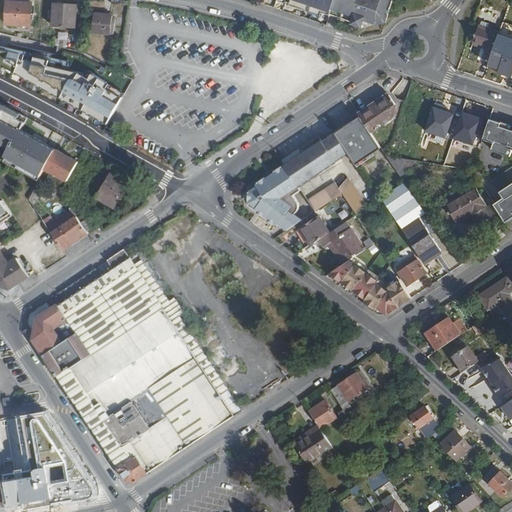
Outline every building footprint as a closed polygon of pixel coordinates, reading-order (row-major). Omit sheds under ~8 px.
[(384,26),(393,0),(334,0),(330,14),(362,26),(365,19),(384,26)] [(31,26),(32,3),(8,2),(7,26),(31,26)] [(75,27),(77,5),(54,3),(53,25),(75,27)] [(113,33),(114,23),(111,23),(111,14),(93,12),(91,31),(113,33)] [(511,25),(502,22),(499,32),(492,50),(487,65),(500,69),(499,72),(511,76),(511,25)] [(492,50),(499,32),(478,24),(472,42),(492,50)] [(23,72),(28,63),(12,54),(7,63),(23,72)] [(95,109),(105,89),(86,79),(76,98),(95,109)] [(310,80),(298,86),(301,91),(313,85),(310,80)] [(395,116),(390,109),(397,103),(390,93),(361,113),(362,116),(372,131),(395,116)] [(20,128),(26,117),(0,102),(0,142),(9,148),(20,128)] [(426,130),(446,137),(454,113),(446,110),(447,106),(435,102),(426,130)] [(483,118),(463,111),(454,137),(474,144),(483,118)] [(372,131),(362,116),(337,133),(349,151),(355,160),(380,143),(372,131)] [(494,144),(501,122),(491,119),(483,140),(494,144)] [(511,125),(501,122),(494,144),(502,147),(500,152),(509,156),(511,151),(511,183),(503,189),(507,196),(501,199),(507,209),(511,216),(511,125)] [(37,179),(55,148),(20,128),(9,148),(5,156),(18,164),(16,167),(37,179)] [(349,151),(337,133),(335,130),(284,164),(285,165),(298,185),(336,161),(336,159),(349,151)] [(511,151),(509,156),(500,152),(502,147),(494,144),(486,168),(486,174),(488,179),(501,199),(507,196),(503,189),(511,183),(511,151)] [(61,192),(78,162),(55,148),(37,179),(61,192)] [(403,176),(414,159),(388,153),(388,154),(403,176)] [(274,204),(299,187),(298,185),(285,165),(259,182),(274,204)] [(115,207),(122,193),(120,192),(126,182),(109,173),(96,197),(115,207)] [(442,249),(421,217),(427,212),(406,181),(381,198),(426,264),(433,259),(431,256),(442,249)] [(274,204),(259,182),(255,184),(257,187),(249,191),(250,200),(258,206),(256,208),(262,212),(274,204)] [(315,211),(341,193),(333,182),(307,199),(315,211)] [(364,204),(351,183),(342,194),(355,215),(364,204)] [(302,219),(295,213),(298,211),(298,209),(299,206),(298,203),(292,193),(300,188),(299,187),(274,204),(262,212),(277,224),(280,223),(288,228),(302,219)] [(487,204),(478,187),(447,205),(450,210),(448,212),(450,216),(453,215),(456,222),(487,204)] [(0,223),(12,215),(3,201),(1,202),(0,200),(0,246),(1,246),(0,244),(0,223)] [(511,219),(511,216),(507,209),(500,213),(507,224),(511,219)] [(48,229),(56,225),(50,214),(42,219),(48,229)] [(63,250),(88,233),(77,215),(51,232),(63,250)] [(326,234),(316,217),(296,229),(308,247),(319,239),(326,234)] [(95,226),(90,218),(83,222),(89,230),(95,226)] [(365,249),(346,221),(326,234),(319,239),(324,246),(333,241),(346,262),(352,258),(365,249)] [(370,237),(361,242),(365,248),(373,243),(370,237)] [(163,306),(131,257),(128,258),(123,250),(115,254),(154,312),(163,306)] [(28,275),(17,257),(7,263),(0,252),(0,285),(9,288),(28,275)] [(186,328),(136,253),(131,257),(163,306),(154,312),(172,338),(186,328)] [(154,312),(115,254),(109,259),(115,267),(83,289),(115,338),(141,320),(154,312)] [(372,278),(374,273),(368,269),(365,273),(359,269),(362,265),(352,258),(346,262),(325,276),(332,281),(335,277),(366,299),(364,301),(370,305),(369,307),(375,312),(377,308),(387,314),(411,298),(400,281),(394,284),(391,281),(387,283),(385,284),(382,289),(376,286),(378,282),(372,278)] [(427,272),(418,259),(398,272),(407,285),(427,272)] [(511,282),(508,277),(498,283),(500,286),(482,297),(489,308),(499,302),(511,322),(511,282)] [(115,338),(83,289),(59,304),(66,316),(70,322),(77,333),(91,353),(115,338)] [(56,326),(61,323),(59,320),(66,316),(59,304),(36,319),(34,328),(32,339),(43,356),(63,343),(55,331),(56,326)] [(172,338),(154,312),(141,320),(158,347),(172,338)] [(459,335),(449,318),(426,334),(436,350),(459,335)] [(158,347),(141,320),(115,338),(91,353),(57,376),(91,428),(150,389),(175,372),(158,347)] [(77,333),(70,322),(59,330),(66,341),(77,333)] [(240,411),(186,328),(172,338),(158,347),(175,372),(150,389),(168,417),(187,447),(240,411)] [(91,353),(77,333),(66,341),(63,343),(43,356),(57,376),(91,353)] [(477,363),(468,348),(454,358),(463,372),(477,363)] [(511,388),(511,376),(500,359),(483,370),(492,385),(491,388),(496,395),(499,396),(511,388)] [(372,388),(360,370),(338,384),(338,386),(331,390),(337,399),(345,394),(349,401),(366,389),(367,391),(372,388)] [(109,456),(168,417),(150,389),(91,428),(109,456)] [(349,401),(345,394),(337,399),(341,405),(341,406),(349,401)] [(506,420),(511,416),(511,397),(498,404),(506,420)] [(336,418),(325,401),(308,411),(320,428),(336,418)] [(341,406),(341,405),(335,409),(341,417),(338,419),(344,427),(352,422),(341,406)] [(435,433),(416,406),(400,417),(416,441),(413,442),(416,446),(435,433)] [(61,437),(45,413),(11,419),(26,443),(28,442),(46,430),(47,431),(51,429),(58,439),(61,437)] [(134,482),(187,447),(168,417),(109,456),(126,480),(134,482)] [(332,446),(320,428),(295,445),(307,463),(332,446)] [(65,444),(61,437),(58,439),(51,429),(47,431),(46,430),(28,442),(33,450),(27,454),(33,464),(42,459),(65,444)] [(471,446),(457,431),(441,445),(456,461),(471,446)] [(79,463),(67,444),(65,444),(42,459),(48,468),(53,467),(79,463)] [(259,467),(246,449),(234,457),(246,475),(259,467)] [(469,473),(480,463),(475,458),(464,467),(469,473)] [(93,483),(79,463),(53,467),(62,481),(63,481),(65,483),(54,486),(57,500),(86,495),(93,483)] [(511,488),(511,481),(496,465),(484,476),(504,496),(511,488)] [(36,470),(35,470),(28,472),(33,507),(50,504),(45,468),(36,470)] [(391,481),(382,468),(370,476),(376,485),(380,483),(382,486),(391,481)] [(0,507),(11,507),(5,474),(0,474),(0,507)] [(361,489),(357,484),(348,490),(351,495),(361,489)] [(463,511),(481,501),(470,484),(452,496),(462,511),(463,511)] [(404,511),(396,500),(377,511),(404,511)]
